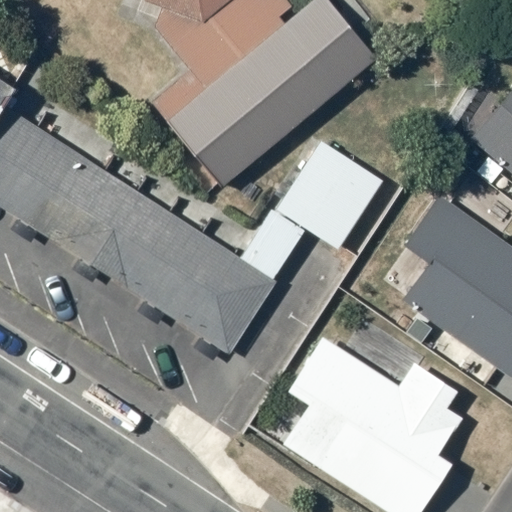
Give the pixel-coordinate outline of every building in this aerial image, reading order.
[(189,72),(150,103),(221,188),(373,59),(321,0),(313,0),(282,28),(258,0),(142,0),(143,2),(161,9),(154,31),(189,72)] [(11,92),(0,85),(0,209),(222,351),(266,280),(2,107),(11,92)] [(511,88),(468,139),(511,176),(511,88)] [(275,205),(338,246),(381,178),(319,137),(275,205)] [(511,349),(511,249),(438,197),(401,249),(429,264),(400,302),(500,368),(511,349)] [(398,386),(319,337),(286,390),(306,403),(280,443),(388,511),(421,511),(450,462),(435,454),(461,416),(445,407),(456,390),(413,359),(398,386)]
